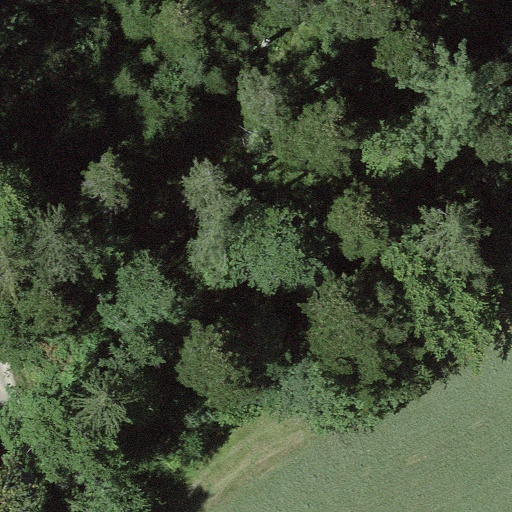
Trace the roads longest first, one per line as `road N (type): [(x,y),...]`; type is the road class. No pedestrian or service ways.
road 1 (track): [(352,0),(25,464)]
road 2 (track): [(0,380),(25,464),(29,511)]
